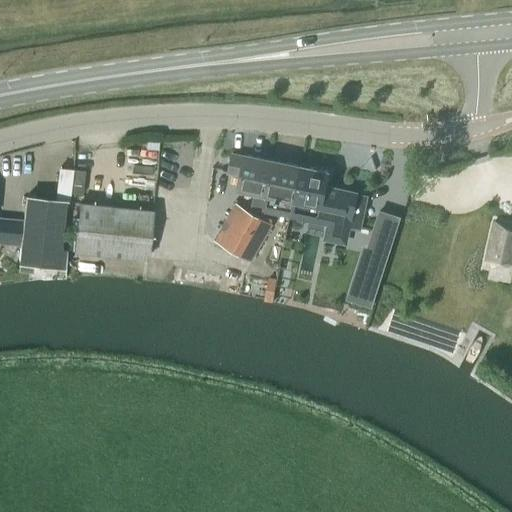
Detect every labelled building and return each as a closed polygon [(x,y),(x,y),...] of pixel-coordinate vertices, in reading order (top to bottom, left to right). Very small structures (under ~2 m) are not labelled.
[(248,210),(259,216),(263,202),(273,160),(245,154),(244,156),(231,153),(227,171),(240,174),(237,187),(253,191),(248,210)] [(263,202),(290,208),(299,166),(273,160),(263,202)] [(299,166),(290,208),(349,221),(355,194),(324,187),(327,173),(299,166)] [(123,206),(136,207),(139,183),(125,181),(123,206)] [(25,196),(22,221),(6,219),(10,241),(20,242),(18,260),(64,264),(66,248),(60,248),(65,200),(25,196)] [(123,206),(78,201),(73,250),(146,257),(151,209),(136,207),(123,206)] [(259,216),(248,210),(235,203),(214,239),(236,253),(239,254),(252,231),(251,230),(259,216)] [(349,298),(373,306),(402,214),(377,207),(349,298)] [(252,231),(239,254),(243,257),(249,261),(271,223),(259,216),(251,230),(252,231)] [(0,239),(10,241),(6,219),(0,218),(0,239)] [(511,226),(493,220),(483,262),(511,265),(511,226)]
